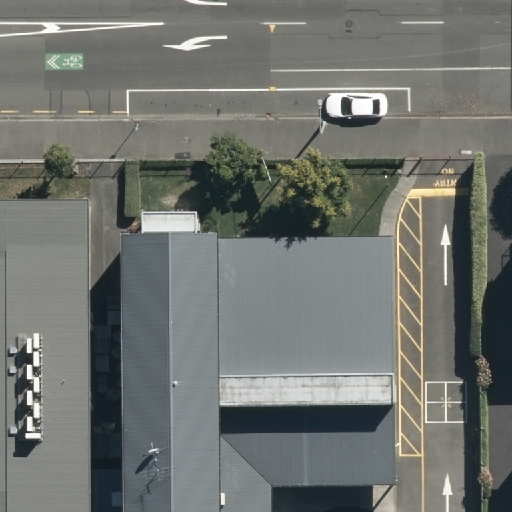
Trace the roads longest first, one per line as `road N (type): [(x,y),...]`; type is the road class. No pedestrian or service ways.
road 1 (tertiary): [(274,22),(0,62)]
road 2 (tertiary): [(511,21),(274,22)]
